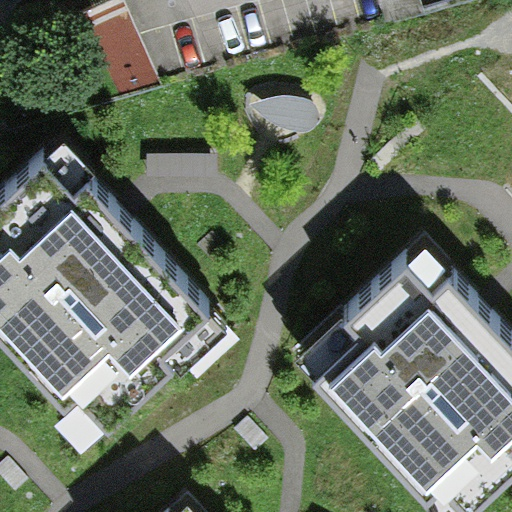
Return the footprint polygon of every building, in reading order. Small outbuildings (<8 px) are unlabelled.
[(0,108),(0,135),(9,132),(0,108)] [(64,135),(0,193),(0,317),(100,428),(227,314),(132,209),(121,197),(64,135)] [(511,181),(503,190),(511,199),(511,181)] [(425,238),(300,350),(443,511),(465,511),(511,470),(511,334),(489,308),(425,238)] [(250,416),(237,428),(255,449),(269,437),(250,416)] [(9,457),(0,464),(0,470),(16,488),(27,477),(9,457)] [(198,511),(188,500),(174,511),(198,511)]
